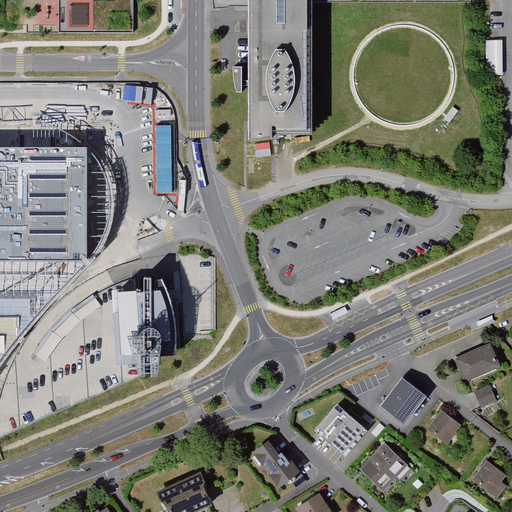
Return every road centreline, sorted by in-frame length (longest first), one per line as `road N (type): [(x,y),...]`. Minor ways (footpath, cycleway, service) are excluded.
road 1 (residential): [(216,213),(347,174),(511,202)]
road 2 (primary): [(0,503),(247,408)]
road 3 (primary): [(236,374),(85,444),(0,473)]
road 4 (primary): [(511,255),(282,355)]
road 5 (unclassified): [(0,63),(196,63)]
road 6 (residential): [(378,340),(511,453)]
road 7 (residential): [(196,63),(202,164),(216,213)]
road 8 (residential): [(270,406),(374,511)]
road 9 (residential): [(216,213),(261,352)]
road 10 (primary): [(378,340),(511,283)]
